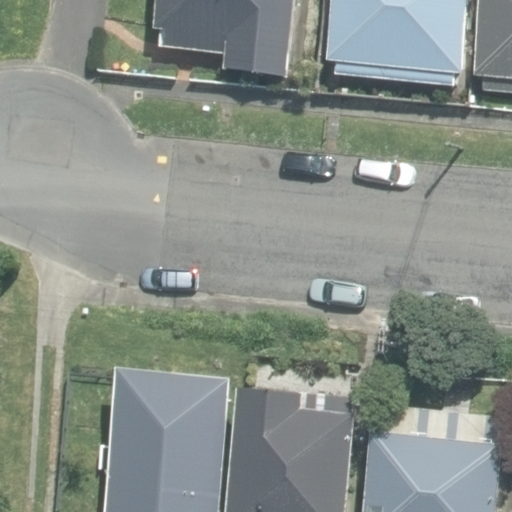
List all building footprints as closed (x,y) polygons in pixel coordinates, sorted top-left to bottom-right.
[(226,71),(291,80),(302,0),(162,0),(158,32),(173,34),(171,52),(228,60),(226,71)] [(341,75),(459,87),(460,75),(469,76),(475,0),(340,0),(334,62),(342,62),(341,75)] [(488,91),(511,93),(511,0),(488,0),(482,78),(489,78),(488,91)] [(222,511),(236,376),(124,365),(109,511),(222,511)] [(352,511),(363,413),(360,412),(362,398),(247,386),(234,511),(352,511)] [(504,511),(511,446),(507,446),(510,420),(392,408),(389,433),(382,433),(373,511),(504,511)]
